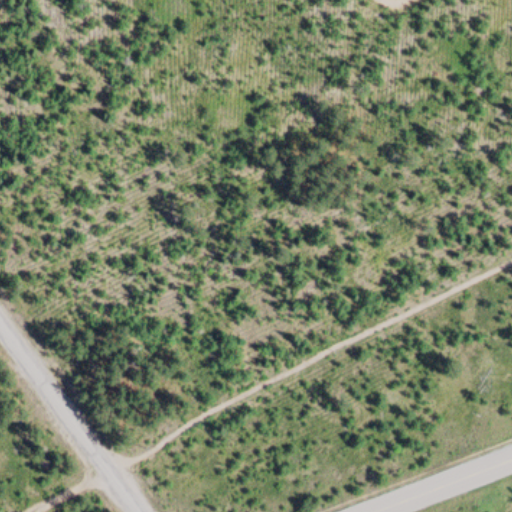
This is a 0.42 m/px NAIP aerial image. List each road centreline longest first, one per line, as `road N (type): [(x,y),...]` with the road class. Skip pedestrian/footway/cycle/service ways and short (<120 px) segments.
road 1 (residential): [(138,511),(0,331)]
road 2 (tertiary): [(374,511),(511,459)]
